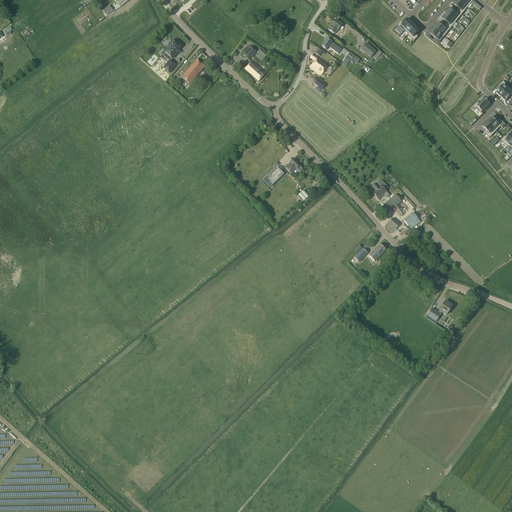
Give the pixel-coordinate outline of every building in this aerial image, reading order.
[(457,0),(453,5),(459,9),(461,11),(461,10),(465,6),(457,0)] [(103,10),(107,16),(113,11),(109,6),(103,10)] [(449,9),(446,14),(454,20),(457,16),(455,14),(449,9)] [(446,14),(442,18),(448,23),(450,25),(450,24),(454,20),(446,14)] [(401,26),(400,28),(404,32),(405,31),(412,23),(408,19),(404,23),(401,26)] [(342,25),(336,20),(332,25),(329,30),(334,34),(337,31),(342,25)] [(412,23),(405,31),(408,34),(408,35),(416,27),(412,23)] [(438,23),(434,28),(443,36),(447,31),(447,30),(444,28),(438,23)] [(7,36),(12,32),(9,27),(3,31),(7,36)] [(408,34),(407,35),(411,39),(413,37),(413,38),(416,35),(420,30),(416,27),(408,35),(408,34)] [(434,28),(430,34),(436,38),(439,41),(439,40),(443,36),(434,28)] [(327,39),(322,46),(327,49),(328,47),(331,48),(338,53),(341,49),(332,43),(332,42),(327,39)] [(168,49),(165,52),(172,59),(176,54),(175,54),(181,47),(173,40),(166,47),(168,49)] [(375,52),(366,44),(361,50),(370,58),(375,52)] [(250,47),(243,55),(247,59),(248,60),(255,52),(250,47)] [(257,53),(258,54),(264,59),(268,54),(261,48),(257,53)] [(379,51),(373,57),(376,59),(382,54),(379,51)] [(348,52),(342,64),(346,67),(350,61),(357,65),(360,59),(348,52)] [(310,67),(321,75),(325,69),(326,70),(327,70),(328,68),(328,67),(327,66),(328,65),(313,55),(311,58),(315,61),(310,67)] [(176,66),(170,60),(163,68),(169,73),(176,66)] [(196,61),(182,77),(190,84),(204,67),(196,61)] [(265,74),(251,62),(244,71),(252,78),(253,77),(254,79),(254,80),(257,83),(265,74)] [(318,77),(314,84),(322,90),(326,85),(322,82),(323,80),(318,77)] [(501,88),(496,93),(501,98),(508,90),(504,86),(504,85),(501,88)] [(511,93),(508,90),(501,98),(505,102),(510,97),(511,95),(511,93)] [(480,105),(477,107),(477,108),(482,112),(490,104),(485,100),(480,105)] [(491,118),(487,122),(495,130),(499,126),(499,125),(496,123),(491,118)] [(487,122),(482,127),(487,132),(490,135),(490,134),(495,130),(487,122)] [(506,139),(503,142),(504,142),(508,146),(511,141),(511,134),(506,139)] [(286,167),(292,174),(296,169),(299,172),(302,169),(300,167),(300,166),(293,159),(290,162),(290,163),(286,167)] [(263,180),(270,188),(284,175),(277,167),(269,174),(263,180)] [(372,188),(375,191),(373,193),(378,200),(386,192),(381,186),(379,187),(376,184),(372,188)] [(303,190),(298,195),(304,201),(308,197),(303,190)] [(396,195),(384,205),(389,212),(394,208),(401,216),(404,214),(397,205),(401,202),(396,195)] [(418,219),(413,213),(404,220),(408,226),(418,219)] [(393,218),(388,224),(395,230),(401,224),(393,218)] [(369,256),(375,262),(386,251),(380,245),(369,256)] [(362,249),(353,257),(359,262),(367,254),(362,249)] [(445,301),(438,313),(432,309),(428,316),(436,321),(442,312),(446,315),(452,306),(445,301)]
